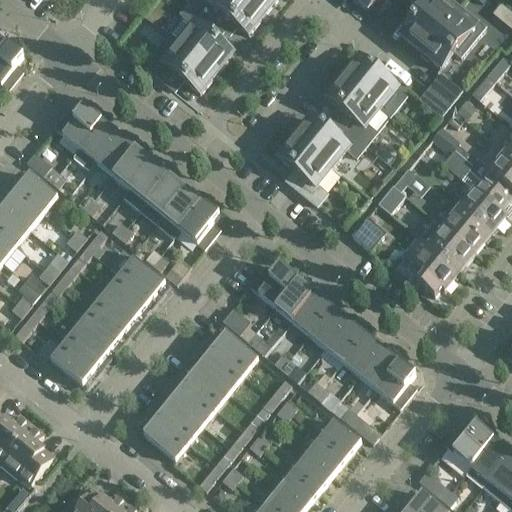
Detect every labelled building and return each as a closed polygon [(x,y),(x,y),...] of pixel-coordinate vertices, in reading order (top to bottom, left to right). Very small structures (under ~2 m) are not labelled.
[(203,0),(196,0),(190,8),(213,27),(222,17),(232,26),(232,27),(235,29),(236,29),(248,39),(264,19),(240,0),(218,0),(212,7),(203,0)] [(240,0),(264,19),(279,0),(240,0)] [(351,0),(368,13),(378,0),(351,0)] [(402,41),(421,57),(459,10),(446,0),(434,0),(415,25),(414,24),(411,27),(412,28),(402,41)] [(406,0),(417,8),(423,0),(406,0)] [(185,22),(170,41),(216,79),(232,59),(220,49),(220,48),(217,45),(216,46),(205,37),(213,27),(190,8),(181,19),(185,22)] [(459,10),(421,57),(429,63),(428,63),(429,64),(430,63),(441,73),(451,60),(452,61),(455,58),(461,63),(487,32),(459,10)] [(170,41),(145,71),(165,87),(173,77),(184,86),(187,89),(187,88),(200,98),(216,79),(170,41)] [(7,48),(0,57),(0,88),(9,96),(21,81),(14,75),(25,62),(7,48)] [(359,63),(343,83),(390,121),(406,101),(376,76),(373,73),(372,74),(359,63)] [(461,97),(441,81),(431,93),(451,109),(461,97)] [(343,83),(327,103),(340,113),(339,114),(343,117),(343,116),(354,125),(346,135),(366,151),(390,121),(343,83)] [(451,109),(431,93),(421,105),(441,121),(451,109)] [(74,124),(67,118),(55,133),(80,154),(103,126),(85,111),(74,124)] [(311,123),(295,143),(332,173),(347,154),(357,162),(366,151),(346,135),(338,145),(327,136),(328,135),(324,133),(311,123)] [(103,126),(80,154),(97,168),(120,140),(103,126)] [(511,131),(497,150),(503,155),(511,162),(511,131)] [(441,136),(436,142),(452,156),(457,149),(441,136)] [(120,140),(97,168),(113,182),(136,154),(120,140)] [(295,143),(279,163),(292,173),(291,173),(294,176),(295,176),(306,184),(297,195),(317,211),(326,199),(317,192),(332,173),(295,143)] [(472,176),(479,167),(460,152),(453,161),(472,176)] [(136,154),(113,182),(130,195),(153,167),(136,154)] [(511,162),(503,155),(497,162),(501,166),(493,176),(480,166),(479,167),(472,176),(485,187),(508,206),(511,200),(511,162)] [(35,158),(27,167),(44,181),(52,188),(61,178),(52,171),(35,158)] [(383,185),(394,172),(379,159),(368,172),(383,185)] [(472,176),(453,161),(444,170),(463,186),(472,176)] [(140,217),(170,181),(153,167),(130,195),(124,203),(140,217)] [(400,184),(423,203),(434,190),(411,170),(400,184)] [(52,188),(59,193),(67,183),(61,178),(52,188)] [(58,201),(32,179),(26,187),(24,185),(16,196),(44,218),(58,201)] [(157,230),(186,195),(170,181),(140,217),(157,230)] [(500,215),(508,206),(485,187),(476,196),(467,208),(462,204),(456,212),(491,239),(507,220),(500,215)] [(394,189),(381,209),(394,218),(407,198),(394,189)] [(174,244),(180,236),(203,208),(186,195),(157,230),(174,244)] [(44,218),(16,196),(8,206),(9,207),(4,214),(30,235),(44,218)] [(86,199),(78,209),(86,215),(94,205),(86,199)] [(94,205),(86,215),(92,220),(100,210),(94,205)] [(220,222),(203,208),(180,236),(205,256),(217,241),(210,235),(220,222)] [(491,239),(456,212),(450,219),(455,223),(445,234),(476,258),(491,239)] [(30,235),(4,214),(0,218),(0,238),(16,252),(30,235)] [(367,222),(352,241),(371,256),(386,237),(367,222)] [(120,227),(112,237),(119,243),(128,233),(120,227)] [(436,227),(420,245),(460,277),(476,258),(445,234),(436,227)] [(128,233),(119,243),(126,248),(134,238),(128,233)] [(83,250),(89,244),(79,235),(73,242),(83,250)] [(60,288),(67,293),(109,242),(102,236),(60,288)] [(16,252),(0,238),(0,267),(2,269),(16,252)] [(83,250),(73,242),(68,249),(78,257),(83,250)] [(460,277),(420,245),(404,262),(424,279),(417,287),(435,301),(442,293),(445,296),(460,277)] [(154,254),(146,264),(153,270),(161,260),(154,254)] [(161,260),(153,270),(177,290),(185,280),(161,260)] [(134,262),(106,297),(138,323),(152,306),(166,288),(134,262)] [(56,284),(61,277),(51,269),(46,276),(56,284)] [(271,283),(263,277),(251,292),(276,313),(299,285),(281,270),(271,283)] [(56,284),(46,276),(41,282),(50,290),(56,284)] [(24,302),(18,309),(28,317),(34,310),(47,294),(32,281),(20,295),(26,300),(24,302)] [(299,285),(276,313),(293,326),(315,299),(299,285)] [(16,341),(23,347),(67,293),(60,288),(16,341)] [(106,297),(78,331),(111,357),(125,340),(138,323),(106,297)] [(315,299),(293,326),(309,340),(332,312),(315,299)] [(28,317),(18,309),(13,315),(23,324),(28,317)] [(332,312),(309,340),(326,354),(349,326),(332,312)] [(248,347),(256,337),(231,317),(223,327),(248,347)] [(349,326),(326,354),(343,368),(365,340),(349,326)] [(78,331),(51,364),(84,390),(97,373),(111,357),(78,331)] [(227,337),(198,372),(231,398),(245,381),(259,364),(227,337)] [(248,347),(254,352),(262,343),(256,337),(248,347)] [(365,340),(343,368),(359,381),(382,353),(365,340)] [(382,353),(359,381),(376,395),(399,367),(382,353)] [(281,374),(289,365),(283,359),(274,369),(281,374)] [(281,374),(288,380),(296,370),(289,365),(281,374)] [(416,381),(399,367),(376,395),(401,415),(413,400),(406,394),(416,381)] [(198,372),(171,406),(203,432),(217,415),(231,398),(198,372)] [(271,403),(278,409),(292,391),(286,386),(271,403)] [(315,402),(323,392),(316,386),(308,396),(315,402)] [(315,402),(321,407),(329,397),(323,392),(315,402)] [(258,420),(265,425),(278,409),(271,403),(258,420)] [(171,406),(144,439),(176,466),(190,449),(203,432),(171,406)] [(298,414),(288,406),(283,412),(293,420),(298,414)] [(293,420),(283,412),(277,419),(287,427),(293,420)] [(349,429),(357,419),(350,414),(342,424),(349,429)] [(15,428),(0,416),(0,466),(1,468),(33,429),(21,420),(15,428)] [(349,429),(373,449),(381,439),(357,419),(349,429)] [(244,437),(251,442),(265,425),(258,420),(244,437)] [(334,425),(320,443),(348,465),(356,455),(354,454),(360,447),(334,425)] [(45,440),(33,429),(1,468),(30,492),(55,461),(38,448),(45,440)] [(466,443),(459,437),(447,452),(471,472),(494,444),(477,430),(466,443)] [(230,454),(237,459),(251,442),(244,437),(230,454)] [(256,446),(265,454),(271,447),(261,439),(256,446)] [(320,443),(306,459),(333,481),(338,474),(340,476),(348,465),(320,443)] [(482,493),(510,458),(494,444),(471,472),(465,480),(482,493)] [(256,446),(250,453),(260,461),(265,454),(256,446)] [(216,471),(223,476),(237,459),(230,454),(216,471)] [(499,507),(511,489),(511,458),(510,458),(482,493),(499,507)] [(333,481),(306,459),(293,476),(321,499),(329,489),(327,488),(333,481)] [(216,471),(200,491),(207,496),(223,476),(216,471)] [(228,480),(238,488),(244,481),(234,473),(228,480)] [(293,476),(279,494),(301,511),(307,511),(311,508),(312,509),(321,499),(293,476)] [(444,506),(452,496),(427,476),(419,486),(444,506)] [(228,480),(223,486),(233,494),(238,488),(228,480)] [(511,511),(511,489),(499,507),(505,511),(511,511)] [(228,499),(220,492),(214,500),(222,507),(228,499)] [(79,511),(126,511),(129,508),(118,499),(111,507),(94,494),(79,511)] [(301,511),(279,494),(265,510),(267,511),(301,511)] [(24,495),(14,507),(20,511),(30,499),(24,495)] [(444,506),(451,511),(459,502),(452,496),(444,506)] [(441,511),(424,498),(418,506),(416,505),(410,511),(441,511)]
